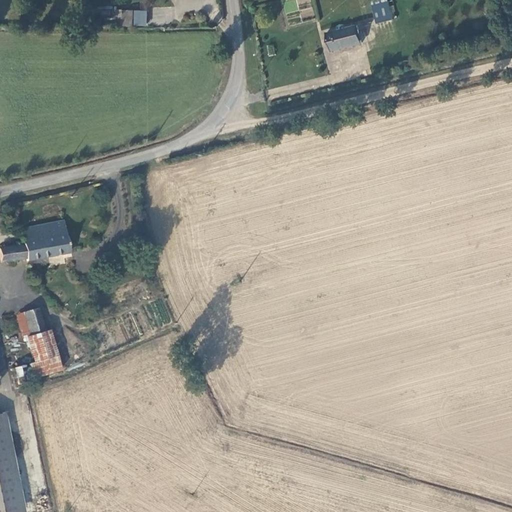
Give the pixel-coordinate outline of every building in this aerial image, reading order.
[(379,24),(397,19),(390,0),(389,0),(375,4),(379,24)] [(299,9),(302,18),(314,15),(312,6),(299,9)] [(134,9),(124,9),(124,16),(124,24),(134,25),(134,9)] [(360,27),(328,34),(332,51),(363,43),(360,27)] [(63,222),(20,230),(24,246),(0,249),(0,255),(1,264),(28,259),(28,261),(69,253),(63,222)] [(38,307),(16,314),(24,339),(27,338),(35,364),(29,366),(33,378),(61,370),(50,332),(46,333),(38,307)] [(138,339),(130,319),(97,333),(106,354),(138,339)] [(90,332),(81,336),(90,358),(99,354),(90,332)] [(24,366),(15,368),(18,384),(28,382),(24,366)] [(0,416),(0,439),(13,511),(22,511),(3,415),(0,416)] [(13,511),(0,439),(0,511),(13,511)]
